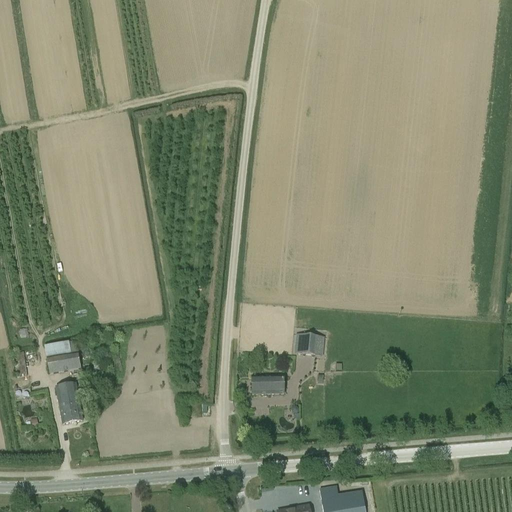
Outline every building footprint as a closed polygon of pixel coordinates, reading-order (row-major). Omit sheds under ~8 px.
[(29,338),(27,329),(19,330),(20,332),(18,332),(20,339),(29,338)] [(324,338),(295,335),(293,355),(322,358),(324,338)] [(68,343),(68,342),(43,347),(50,376),(81,370),(78,356),(76,342),(68,343)] [(23,353),(13,355),(16,379),(27,377),(23,353)] [(283,396),(283,377),(251,378),(252,396),(283,396)] [(82,423),(75,385),(55,388),(63,427),(82,423)] [(197,414),(197,407),(185,407),(185,415),(197,414)] [(321,508),(321,511),(365,511),(362,492),(338,496),(337,488),(318,491),(321,508)]
